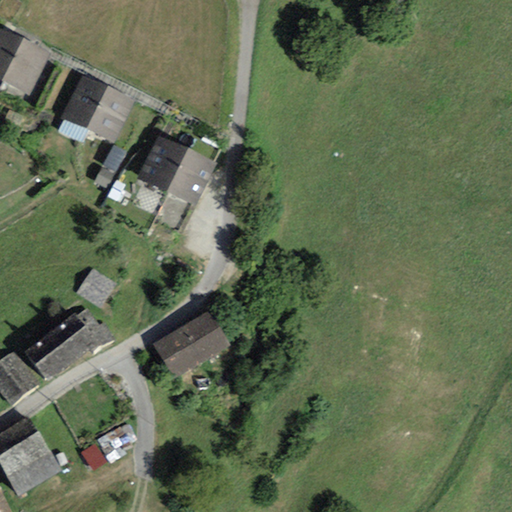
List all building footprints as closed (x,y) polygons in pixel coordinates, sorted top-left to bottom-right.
[(49,54),(0,30),(0,81),(29,96),(49,54)] [(134,101),(81,76),(61,118),(114,143),(134,101)] [(216,165),(158,136),(136,177),(195,206),(216,165)] [(128,153),(113,145),(93,183),(108,191),(128,153)] [(92,268),(76,293),(100,309),(117,285),(92,268)] [(98,326),(87,309),(76,316),(74,313),(24,352),(48,384),(114,340),(104,323),(98,326)] [(229,346),(208,311),(152,345),(173,379),(229,346)] [(14,352),(0,362),(0,393),(10,407),(39,384),(14,352)] [(28,417),(0,434),(0,467),(19,498),(62,473),(28,417)] [(106,462),(94,444),(81,453),(94,471),(106,462)] [(0,511),(11,511),(0,490),(0,511)]
